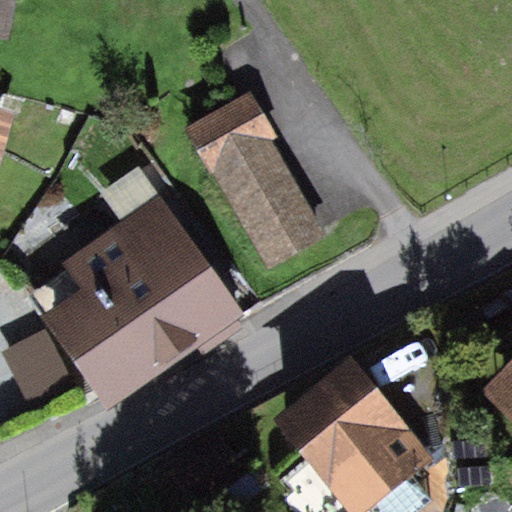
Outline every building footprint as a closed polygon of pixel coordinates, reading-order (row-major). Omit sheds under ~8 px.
[(195,131),(270,263),(318,236),(263,139),(243,104),(195,131)] [(193,338),(201,349),(236,323),(176,239),(162,249),(141,221),(37,293),(110,396),(193,338)] [(286,420),(331,472),(393,423),(348,370),(286,420)] [(176,467),(202,504),(237,475),(212,439),(176,467)] [(454,458),(473,477),(491,458),(472,440),(454,458)] [(343,497),(355,511),(377,511),(393,499),(371,473),(343,497)]
